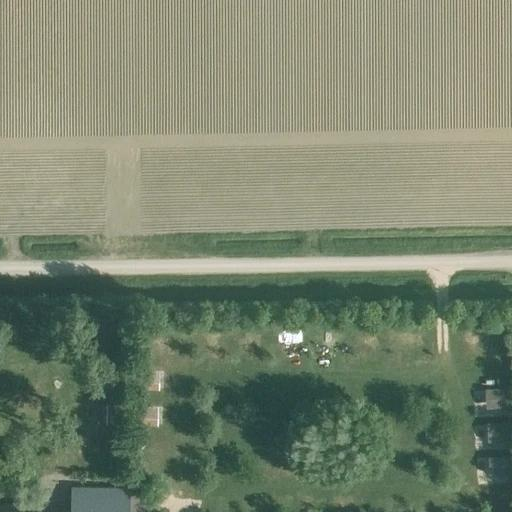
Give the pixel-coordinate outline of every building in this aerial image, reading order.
[(276,336),(300,335),(299,325),(276,326),(276,336)] [(371,351),(373,326),(354,325),(352,349),(371,351)] [(396,329),(404,350),(414,346),(406,325),(396,329)] [(336,346),(336,326),(320,327),(321,346),(336,346)] [(207,330),(193,337),(206,365),(220,358),(207,330)] [(279,353),(294,348),(290,336),(275,341),(279,353)] [(125,371),(112,371),(112,384),(125,385),(125,371)] [(154,375),(141,375),(141,388),(154,388),(154,375)] [(511,388),(492,389),(493,408),(511,406),(511,388)] [(124,407),(111,406),(110,420),(124,420),(124,407)] [(153,410),(140,411),(140,424),(153,424),(153,410)] [(511,421),(494,423),(494,441),(511,440),(511,421)] [(511,455),(495,456),(496,475),(511,473),(511,455)] [(0,511),(127,511),(128,489),(126,488),(74,487),(70,487),(69,511),(0,510),(0,511)] [(206,501),(206,511),(226,511),(226,500),(206,501)] [(460,503),(459,511),(475,511),(476,504),(460,503)]
